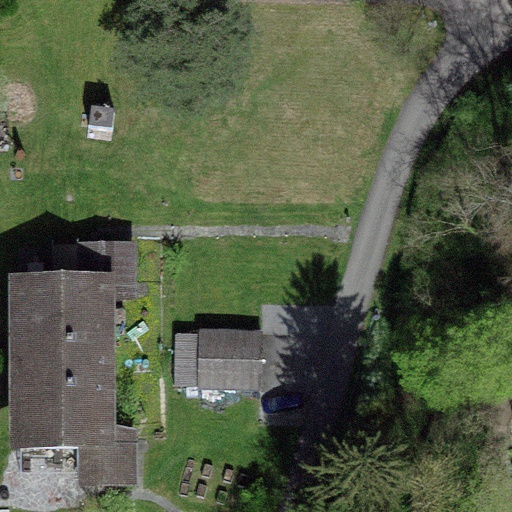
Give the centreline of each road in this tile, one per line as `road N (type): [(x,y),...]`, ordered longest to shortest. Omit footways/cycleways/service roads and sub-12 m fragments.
road 1 (residential): [(511,42),(409,119),(298,511)]
road 2 (residential): [(511,6),(229,0)]
